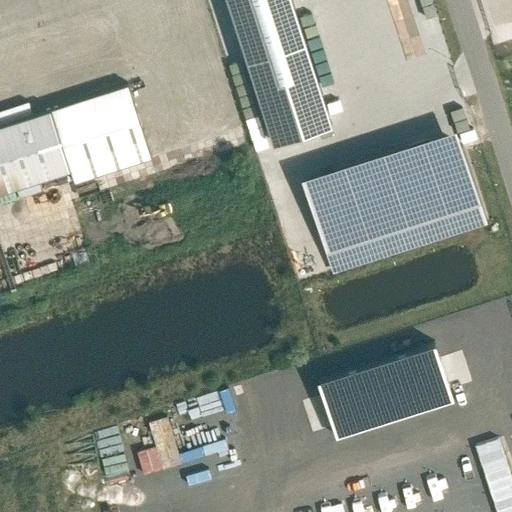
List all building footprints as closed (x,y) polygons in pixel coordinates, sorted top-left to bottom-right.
[(223,0),(263,143),(327,125),(292,0),(223,0)] [(129,80),(51,105),(71,167),(75,179),(152,155),(129,80)] [(26,99),(0,107),(0,119),(30,110),(26,99)] [(51,105),(0,121),(0,189),(71,167),(51,105)] [(481,203),(456,124),(303,173),(328,251),(481,203)]
